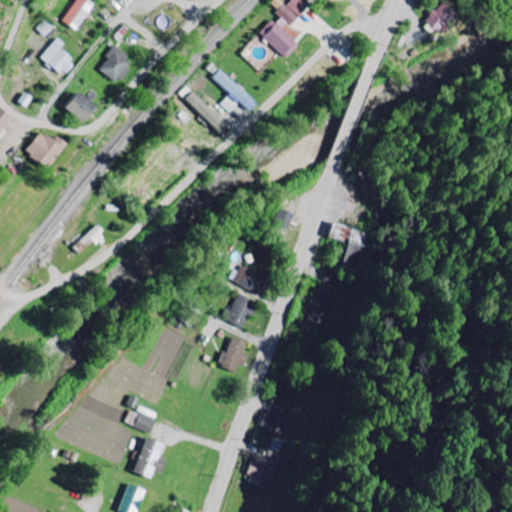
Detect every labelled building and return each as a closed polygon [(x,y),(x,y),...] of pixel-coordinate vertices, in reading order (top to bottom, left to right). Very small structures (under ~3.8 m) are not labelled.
[(75,0),(64,23),(79,30),(93,2),(88,0),(75,0)] [(298,44),(284,33),(308,4),(302,0),(288,0),(276,15),(259,36),(286,58),(298,44)] [(439,30),(441,31),(458,15),(444,1),(420,24),(432,37),(439,30)] [(65,44),(57,37),(41,57),(64,76),(75,63),(60,50),(65,44)] [(117,83),(133,60),(114,47),(98,70),(117,83)] [(230,94),(220,104),(229,112),(239,102),(248,111),(256,103),(219,70),(212,77),(230,94)] [(184,99),(220,133),(227,126),(191,91),(184,99)] [(93,107),(75,92),(62,108),(80,122),(93,107)] [(0,130),(10,117),(0,110),(0,130)] [(23,152),(45,169),(65,144),(55,136),(50,141),(39,132),(23,152)] [(274,224),(289,230),(295,214),(280,209),(274,224)] [(332,237),(353,242),(346,266),(370,273),(377,247),(373,246),(377,233),(336,222),(332,237)] [(105,235),(98,226),(72,246),(79,255),(105,235)] [(263,295),(271,276),(245,264),(236,283),(263,295)] [(258,300),(242,294),(236,311),(229,308),(226,319),(250,328),(256,308),(255,308),(258,300)] [(253,343),(236,337),(231,352),(226,351),(221,365),(239,372),(242,364),(245,365),(253,343)] [(154,434),(159,420),(143,414),(138,427),(154,434)] [(157,469),(164,472),(169,460),(161,457),(167,443),(149,436),(136,471),(154,478),(157,469)] [(255,475),(256,475),(255,482),(279,487),(284,461),(258,456),(255,475)] [(125,511),(140,511),(149,490),(132,483),(121,511),(125,511)]
